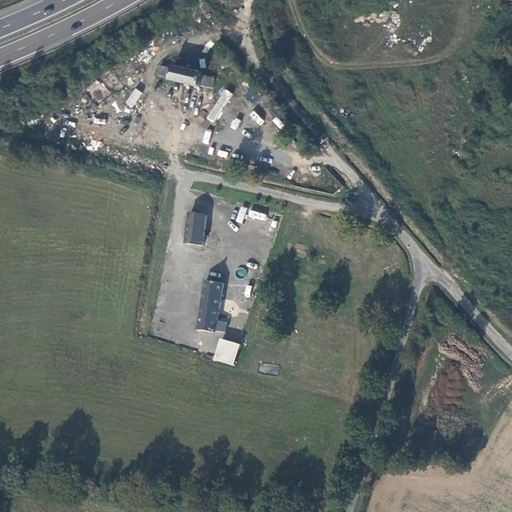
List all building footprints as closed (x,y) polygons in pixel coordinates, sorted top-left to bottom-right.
[(174,69),(162,66),(160,77),(171,79),(171,80),(201,87),(201,86),(213,89),(215,79),(204,76),(204,73),(175,67),(174,69)] [(134,88),(125,104),(133,108),(142,92),(134,88)] [(206,119),(214,123),(232,93),(224,88),(206,119)] [(254,104),(261,95),(251,88),(244,97),(254,104)] [(234,118),(230,127),(236,130),(240,121),(234,118)] [(249,211),(248,218),(265,220),(266,213),(249,211)] [(208,220),(191,217),(186,246),(203,249),(208,220)] [(215,335),(221,297),(203,295),(197,333),(215,335)] [(218,338),(213,360),(234,365),(239,343),(218,338)] [(259,372),(278,375),(279,366),(260,363),(259,372)]
